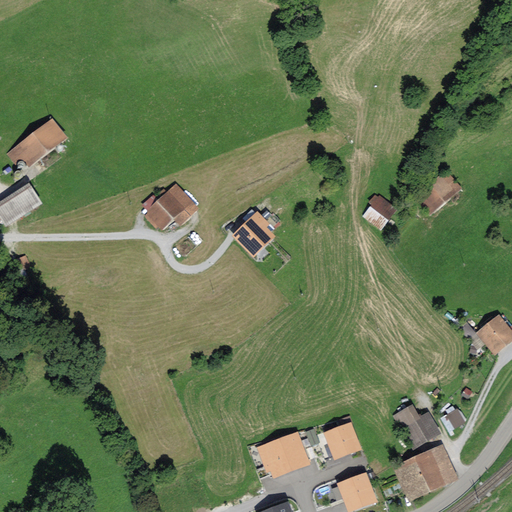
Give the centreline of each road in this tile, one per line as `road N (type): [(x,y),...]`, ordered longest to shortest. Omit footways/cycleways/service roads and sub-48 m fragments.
road 1 (track): [(0,236),(173,238),(194,223),(219,223)]
road 2 (tertiary): [(511,420),(467,479),(423,511)]
